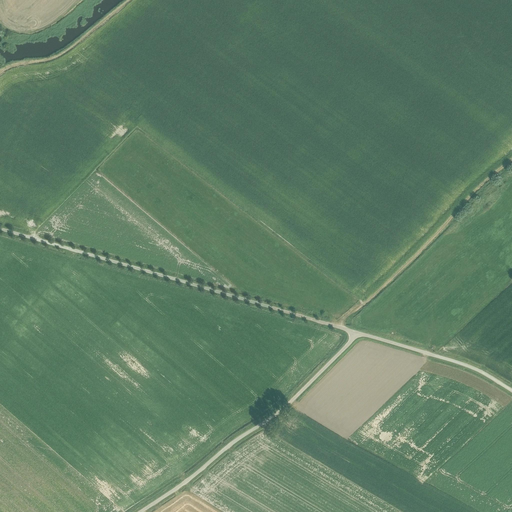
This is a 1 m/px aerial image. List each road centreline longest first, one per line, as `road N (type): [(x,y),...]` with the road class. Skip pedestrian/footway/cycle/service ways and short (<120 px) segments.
road 1 (unclassified): [(355,332),(0,228)]
road 2 (unclassified): [(140,511),(276,414),(355,332)]
road 3 (unclassified): [(511,390),(470,366),(355,332)]
